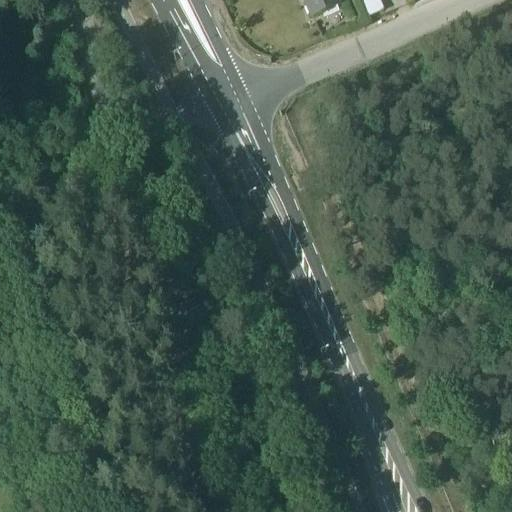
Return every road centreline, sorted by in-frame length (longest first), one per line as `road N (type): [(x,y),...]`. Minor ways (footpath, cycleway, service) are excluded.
road 1 (secondary): [(359,387),(224,106)]
road 2 (unclassified): [(224,106),(458,0)]
road 3 (secondary): [(423,511),(359,387)]
road 4 (secondary): [(359,387),(398,511)]
road 5 (secondary): [(160,0),(224,106)]
